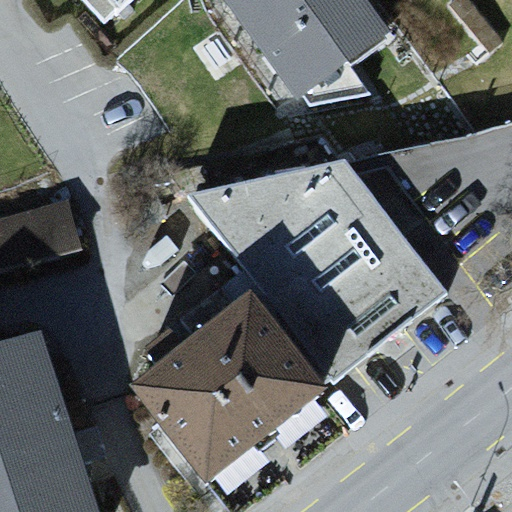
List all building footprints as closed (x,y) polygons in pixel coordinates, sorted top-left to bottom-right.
[(155,0),(95,0),(123,29),(155,0)] [(392,46),(355,0),(231,0),(214,13),(299,119),(392,46)] [(349,169),(192,201),(337,389),(451,302),(349,169)] [(72,207),(0,226),(0,287),(88,263),(72,207)] [(334,389),(251,287),(130,385),(213,488),(334,389)] [(0,511),(97,511),(40,341),(0,354),(0,511)]
